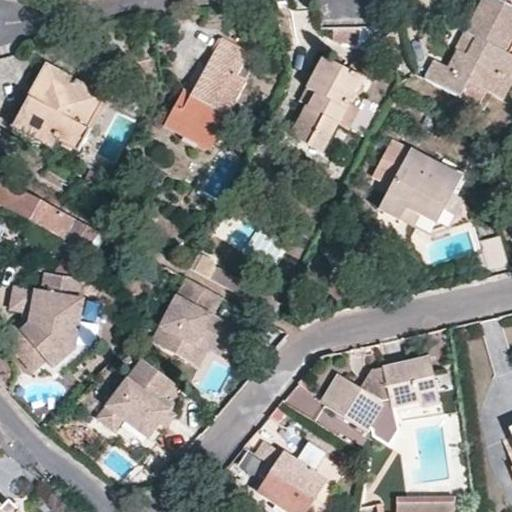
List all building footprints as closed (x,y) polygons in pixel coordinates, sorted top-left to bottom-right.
[(503,120),(511,103),(511,71),(502,67),(511,47),(511,6),(499,0),(484,0),(466,34),(449,69),(435,62),(425,80),(503,120)] [(466,34),(453,27),(435,62),(449,69),(466,34)] [(221,39),(206,66),(190,97),(182,92),(165,125),(204,146),(221,113),(228,116),(246,82),(237,77),(248,54),(221,39)] [(291,137),(323,155),(362,79),(368,69),(355,62),(349,72),(323,59),(306,91),(314,94),(306,108),(291,137)] [(91,131),(74,122),(92,91),(46,66),(13,128),(33,139),(38,130),(57,140),(79,151),(91,131)] [(108,100),(92,91),(74,122),(91,131),(108,100)] [(314,94),(306,91),(300,104),(306,108),(314,94)] [(228,116),(221,113),(204,146),(211,150),(214,144),(221,133),(228,116)] [(38,130),(33,139),(52,149),(57,140),(38,130)] [(231,137),(221,133),(214,144),(225,150),(231,137)] [(401,219),(407,209),(437,224),(453,194),(462,178),(411,151),(380,209),(401,219)] [(0,205),(64,238),(61,243),(84,255),(97,231),(0,179),(0,205)] [(401,219),(431,236),(449,231),(465,201),(453,194),(437,224),(407,209),(401,219)] [(489,270),(508,264),(498,234),(480,239),(489,270)] [(190,267),(231,290),(239,276),(198,253),(190,267)] [(78,298),(81,276),(61,275),(47,272),(45,279),(43,292),(36,291),(30,324),(23,330),(17,325),(3,338),(34,373),(46,361),(54,368),(75,349),(80,319),(74,317),(78,298)] [(218,296),(187,279),(154,341),(189,360),(200,340),(208,338),(223,346),(233,327),(213,315),(209,313),(218,296)] [(36,291),(16,287),(11,309),(25,312),(24,319),(17,325),(23,330),(30,324),(36,291)] [(222,298),(218,296),(209,313),(213,315),(222,298)] [(80,319),(84,299),(78,298),(74,317),(80,319)] [(200,340),(189,360),(200,366),(210,348),(228,358),(242,331),(233,327),(223,346),(208,338),(200,340)] [(327,409),(361,430),(366,429),(372,432),(374,438),(391,448),(401,431),(396,407),(424,402),(423,397),(438,394),(430,358),(371,372),(359,387),(344,378),(339,379),(325,398),(327,409)] [(175,384),(142,360),(98,419),(115,432),(123,420),(149,439),(161,423),(170,411),(174,405),(164,398),(175,384)] [(440,402),(438,394),(423,397),(424,402),(425,406),(440,402)] [(174,414),(170,411),(161,423),(165,427),(167,428),(176,416),(174,414)] [(260,492),(278,505),(288,511),(305,511),(325,482),(308,471),(284,455),(260,492)] [(318,456),(308,471),(325,482),(335,467),(318,456)] [(0,511),(9,511),(2,507),(0,509),(0,484),(7,473),(0,469),(0,511)] [(453,511),(454,496),(397,495),(396,511),(453,511)]
